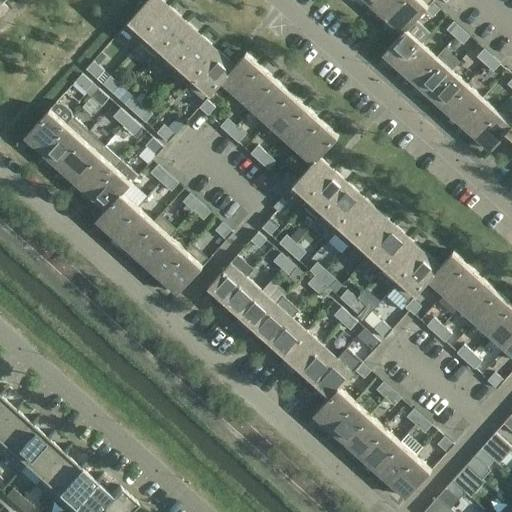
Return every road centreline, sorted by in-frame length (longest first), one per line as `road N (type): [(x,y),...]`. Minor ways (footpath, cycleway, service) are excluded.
road 1 (residential): [(378,511),(0,170)]
road 2 (residential): [(511,205),(282,0)]
road 3 (residential): [(195,511),(0,335)]
